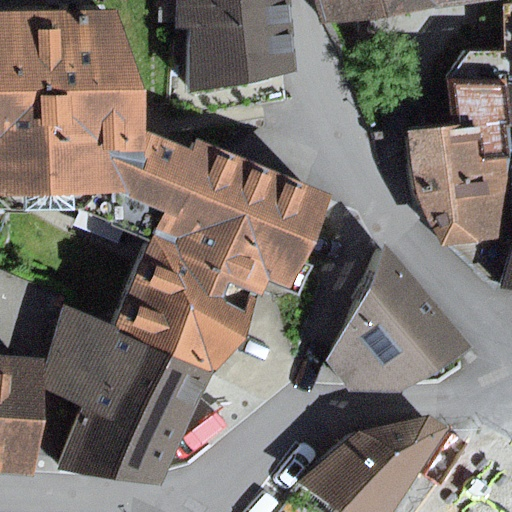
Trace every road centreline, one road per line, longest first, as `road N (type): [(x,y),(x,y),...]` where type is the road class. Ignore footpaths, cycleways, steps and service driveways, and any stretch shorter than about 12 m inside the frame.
road 1 (residential): [(211,508),(295,410),(365,200)]
road 2 (residential): [(0,497),(211,508)]
road 3 (residential): [(305,0),(365,200)]
road 4 (residential): [(365,200),(511,336)]
road 5 (residential): [(410,511),(481,401),(511,381)]
